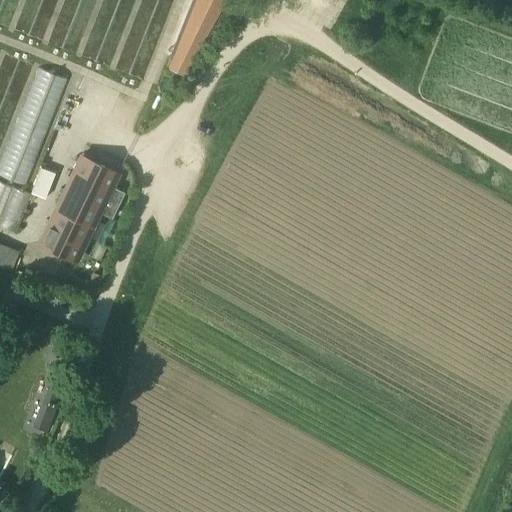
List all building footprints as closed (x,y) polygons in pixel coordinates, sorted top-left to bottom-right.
[(192,0),(170,57),(167,66),(176,69),(185,74),(225,0),(192,0)] [(38,65),(0,168),(0,173),(28,184),(68,76),(38,65)] [(100,211),(113,217),(125,192),(112,186),(118,173),(81,155),(39,242),(77,260),(100,211)] [(45,197),(55,172),(41,166),(31,191),(45,197)] [(0,227),(16,234),(30,195),(0,183),(0,227)] [(0,239),(0,266),(12,270),(20,245),(0,239)] [(45,392),(43,397),(58,403),(63,392),(55,389),(48,386),(45,392)]
